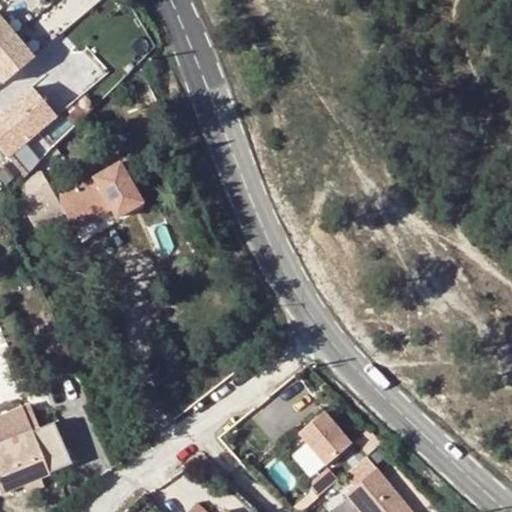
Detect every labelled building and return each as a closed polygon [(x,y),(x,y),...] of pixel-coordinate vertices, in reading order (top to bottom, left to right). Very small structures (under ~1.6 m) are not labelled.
[(0,46),(14,34),(0,17),(0,46)] [(33,56),(14,34),(0,46),(0,79),(3,82),(33,56)] [(31,86),(0,112),(0,148),(7,156),(56,115),(31,86)] [(143,94),(150,110),(159,106),(151,90),(143,94)] [(19,202),(36,232),(65,216),(74,233),(111,213),(116,221),(142,206),(119,166),(57,202),(48,186),(19,202)] [(22,409),(0,417),(0,494),(23,486),(27,495),(41,489),(38,480),(70,467),(59,438),(63,437),(58,423),(32,433),(22,409)] [(350,445),(323,412),(299,433),(326,465),(350,445)] [(411,511),(376,468),(344,495),(358,511),(411,511)] [(224,511),(206,511),(197,503),(189,511),(226,511),(225,511),(224,511)]
